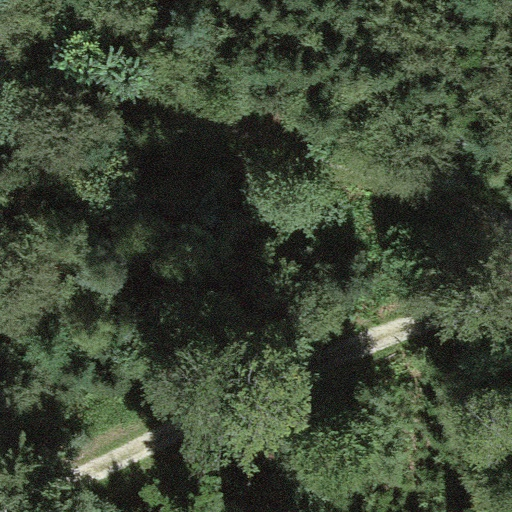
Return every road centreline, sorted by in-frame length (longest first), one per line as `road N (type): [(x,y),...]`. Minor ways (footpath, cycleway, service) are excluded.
road 1 (track): [(511,287),(262,385),(9,511)]
road 2 (track): [(511,217),(226,111),(0,63)]
